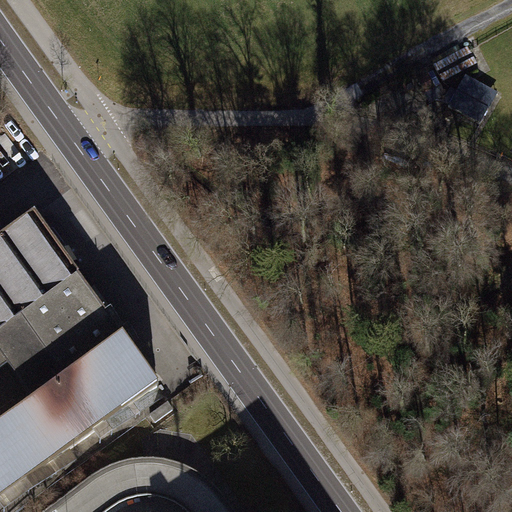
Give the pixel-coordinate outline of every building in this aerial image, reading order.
[(458,46),(431,60),(437,71),(471,53),(468,48),(461,52),(458,46)] [(474,58),(440,76),(443,81),(477,63),(474,58)] [(432,75),(429,69),(417,76),(425,92),(439,85),(433,74),(432,75)] [(497,94),(465,77),(457,92),(489,110),(497,94)] [(439,85),(425,92),(430,101),(444,94),(439,85)] [(448,107),(457,92),(451,89),(443,104),(448,107)] [(489,110),(457,92),(448,107),(480,125),(489,110)] [(0,239),(0,371),(7,366),(33,402),(123,337),(35,215),(0,239)] [(0,500),(159,387),(123,337),(33,402),(0,425),(0,500)]
